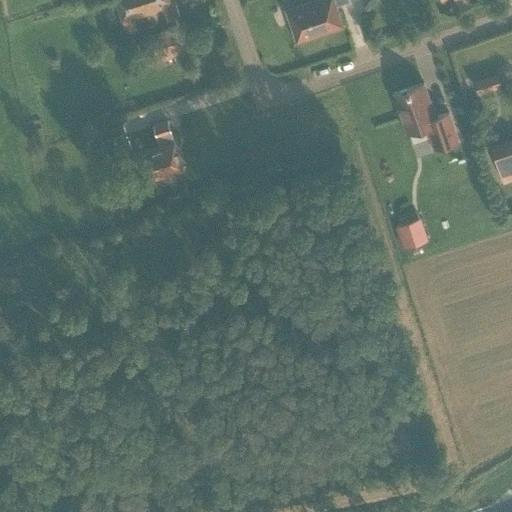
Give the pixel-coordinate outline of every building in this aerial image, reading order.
[(174,4),(173,0),(114,0),(125,31),(137,26),(134,16),(145,13),(148,20),(156,18),(153,10),(164,7),(167,14),(176,11),(174,4)] [(315,0),(286,10),(293,30),(292,31),(296,43),(308,39),(308,38),(342,26),(335,6),(349,1),(348,0),(315,0)] [(185,51),(176,25),(150,34),(153,43),(143,47),(149,64),(185,51)] [(473,82),(478,95),(501,87),(497,74),(473,82)] [(434,149),(458,141),(448,113),(435,117),(424,83),(393,93),(407,133),(426,126),(434,149)] [(127,140),(122,123),(98,130),(104,147),(127,140)] [(139,154),(148,182),(182,171),(173,143),(170,135),(166,123),(152,128),(159,147),(139,154)] [(511,137),(490,144),(503,182),(511,178),(511,137)] [(138,200),(133,185),(121,189),(125,204),(138,200)] [(408,221),(396,225),(404,248),(416,244),(408,221)]
